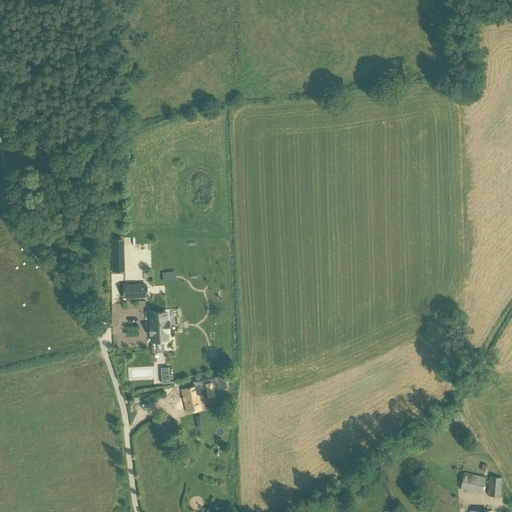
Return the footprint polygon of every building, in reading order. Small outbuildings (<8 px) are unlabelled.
[(112,251),(112,269),(113,272),(123,272),(122,251),(112,251)] [(133,281),(139,283),(142,274),(136,272),(133,281)] [(162,273),(163,281),(175,279),(174,272),(162,273)] [(146,285),(123,285),(124,298),(146,298),(146,285)] [(154,312),(151,312),(152,324),(150,324),(151,333),(152,333),(152,340),(155,340),(165,340),(168,340),(167,330),(169,330),(169,321),(167,321),(167,311),(164,312),(164,311),(154,311),(154,312)] [(169,383),(169,379),(172,379),(172,375),(169,375),(169,367),(161,368),(162,384),(169,383)] [(224,375),(214,377),(217,390),(227,388),(224,375)] [(214,383),(182,390),(187,413),(201,409),(198,394),(204,393),(205,397),(217,395),(216,390),(214,383)] [(460,489),(482,493),(484,477),(463,472),(460,489)] [(488,495),(500,496),(502,478),(489,476),(488,495)] [(449,490),(442,496),(450,505),(457,498),(449,490)]
